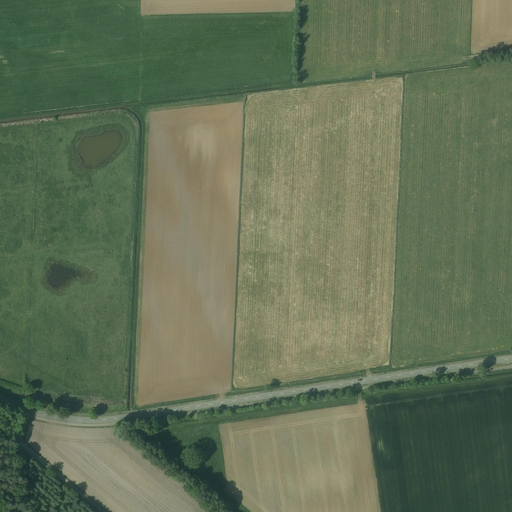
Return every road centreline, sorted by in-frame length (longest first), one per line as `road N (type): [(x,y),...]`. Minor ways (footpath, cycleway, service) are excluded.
road 1 (tertiary): [(25,410),(112,420),(511,358)]
road 2 (residential): [(25,410),(22,444),(102,511)]
